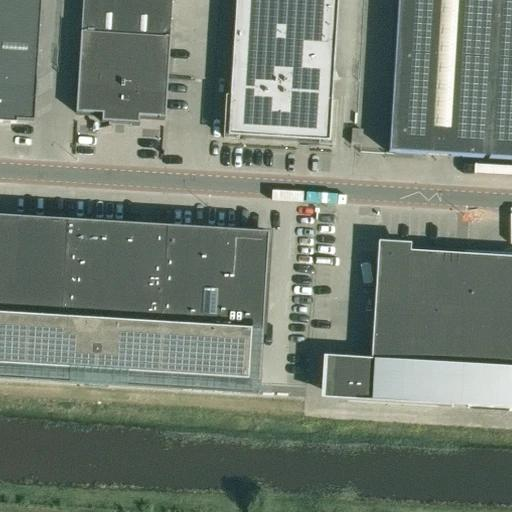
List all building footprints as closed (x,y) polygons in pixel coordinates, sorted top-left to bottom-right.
[(33,121),(40,0),(0,0),(0,122),(15,123),(15,120),(33,121)] [(82,0),(75,113),(82,114),(82,113),(101,114),(101,115),(101,116),(102,119),(103,119),(103,120),(105,122),(107,123),(130,124),(132,124),(134,123),(135,122),(136,121),(137,120),(137,119),(138,118),(138,116),(158,118),(164,119),(171,0),(82,0)] [(328,145),(337,0),(234,0),(227,139),(328,145)] [(511,0),(396,0),(388,153),(511,160),(511,0)] [(350,144),(355,144),(361,145),(362,130),(352,129),(350,144)] [(0,381),(31,383),(31,370),(41,221),(0,218),(0,381)] [(31,383),(105,387),(106,375),(115,226),(41,221),(31,370),(31,383)] [(115,226),(106,375),(105,387),(181,392),(181,379),(190,230),(115,226)] [(267,235),(190,230),(181,379),(181,392),(257,396),(257,384),(267,235)] [(493,334),(498,258),(377,250),(372,326),(493,334)] [(511,334),(511,258),(498,258),(493,334),(511,334)] [(489,404),(493,334),(372,326),(370,360),(350,359),(348,401),(450,407),(450,402),(489,404)] [(511,334),(493,334),(489,404),(511,405),(511,334)]
